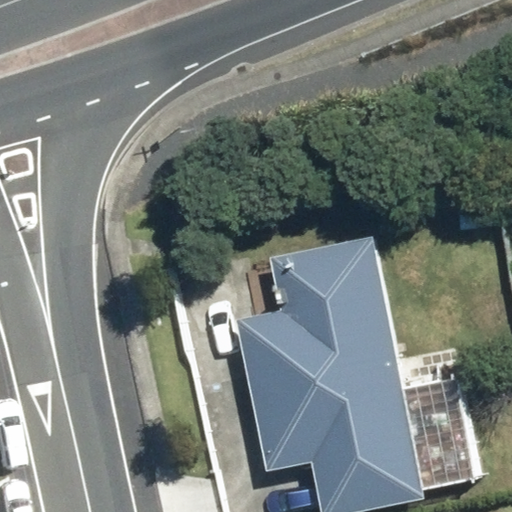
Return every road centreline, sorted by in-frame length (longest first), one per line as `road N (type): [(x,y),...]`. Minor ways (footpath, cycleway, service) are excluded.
road 1 (residential): [(87,73),(64,177),(48,322)]
road 2 (secondary): [(301,0),(87,73)]
road 3 (residential): [(89,511),(48,322)]
